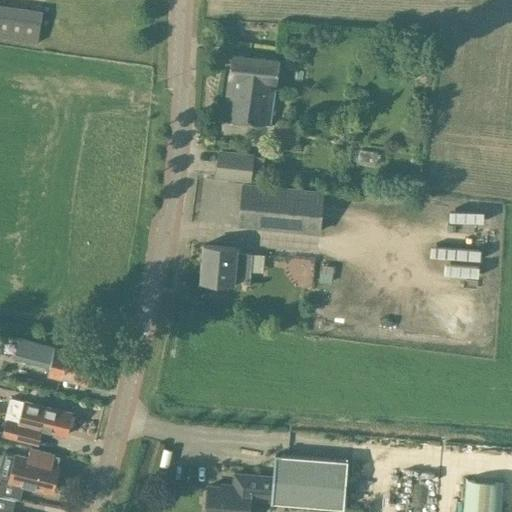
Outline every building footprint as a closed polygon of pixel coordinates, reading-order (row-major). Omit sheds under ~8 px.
[(0,36),(37,43),(42,13),(0,5),(0,36)] [(232,54),(227,91),(223,118),(270,124),(278,60),(232,54)] [(278,142),(298,145),(300,127),(280,124),(278,142)] [(359,161),(376,163),(378,151),(360,149),(359,161)] [(253,154),(218,150),(215,177),(250,182),(253,154)] [(324,190),(242,182),(238,226),(320,234),(324,190)] [(237,248),(204,245),(200,281),(234,284),(234,283),(250,285),(253,254),(237,252),(237,248)] [(333,265),(322,264),(319,282),(331,283),(333,265)] [(50,368),(48,374),(89,385),(96,359),(19,339),(14,359),(50,368)] [(72,413),(9,398),(4,418),(6,419),(1,436),(38,445),(42,429),(66,435),(72,413)] [(0,478),(52,492),(59,465),(52,464),(55,455),(30,449),(28,457),(5,451),(0,470),(0,478)] [(276,454),(274,477),(272,500),(272,502),(344,508),(348,460),(276,454)] [(272,500),(274,477),(235,473),(233,488),(208,486),(206,511),(248,511),(250,499),(258,499),(272,500)] [(462,511),(501,511),(504,482),(465,479),(462,511)]
